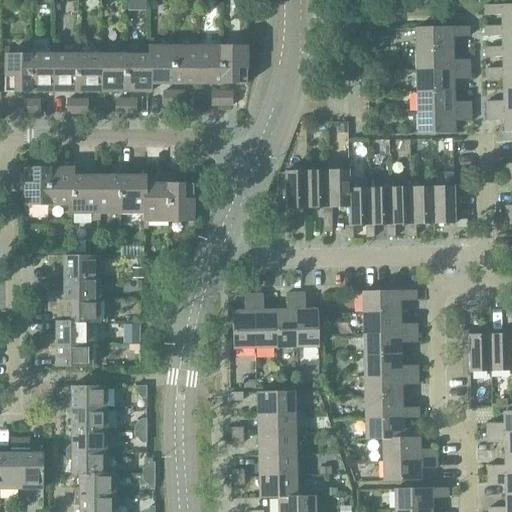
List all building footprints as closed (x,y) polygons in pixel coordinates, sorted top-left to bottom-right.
[(501,15),(501,26),(501,27),(511,26),(511,4),(484,5),(484,15),(501,15)] [(501,36),(502,47),(502,48),(511,47),(511,26),(501,27),(501,26),(484,27),(485,36),(501,36)] [(414,28),(415,50),(452,49),(452,37),(469,37),(468,27),(414,28)] [(148,47),(148,55),(149,55),(149,84),(150,84),(173,84),(173,47),(148,47)] [(197,47),(173,47),(173,84),(197,84),(197,47)] [(221,47),(197,47),(197,84),(221,84),(221,47)] [(246,47),(221,47),(221,84),(246,84),(246,47)] [(502,57),(502,68),(502,69),(511,68),(511,47),(502,48),(502,47),(485,48),(485,57),(502,57)] [(415,50),(415,71),(469,70),(469,60),(452,60),(452,49),(415,50)] [(29,92),(29,55),(4,55),(4,92),(29,92)] [(53,55),(29,55),(29,92),(53,92),(53,55)] [(77,55),(53,55),(53,92),(77,92),(77,55)] [(101,55),(77,55),(77,92),(101,92),(101,55)] [(125,55),(101,55),(101,92),(125,92),(125,55)] [(148,55),(125,55),(125,92),(150,92),(150,84),(149,84),(149,55),(148,55)] [(502,78),(502,90),(511,89),(511,68),(502,69),(502,68),(485,69),(485,78),(502,78)] [(415,71),(416,92),(453,91),(453,79),(469,79),(469,70),(415,71)] [(486,102),(486,111),(511,110),(511,89),(502,90),(503,101),(486,102)] [(416,92),(416,113),(470,112),(470,102),(453,103),(453,91),(416,92)] [(173,106),(173,92),(163,92),(163,106),(173,106)] [(183,92),(173,92),(173,106),(183,106),(183,92)] [(221,106),(221,92),(211,92),(211,106),(221,106)] [(231,92),(221,92),(221,106),(231,106),(231,92)] [(29,114),(29,100),(18,100),(18,114),(29,114)] [(39,100),(29,100),(29,114),(39,114),(39,100)] [(66,114),(77,114),(77,100),(66,100),(66,114)] [(77,100),(77,114),(87,114),(87,100),(77,100)] [(125,114),(125,100),(115,100),(115,114),(125,114)] [(135,100),(125,100),(125,114),(135,114),(135,100)] [(503,120),(503,132),(511,131),(511,110),(486,111),(486,121),(503,120)] [(470,112),(416,113),(417,134),(454,133),(454,121),(470,121),(470,112)] [(511,140),(511,131),(503,132),(504,141),(511,140)] [(27,205),(48,205),(48,157),(40,157),(40,168),(23,168),(23,205),(23,212),(27,212),(27,205)] [(68,212),(71,212),(71,206),(72,206),(72,168),(56,168),(56,157),(48,157),(48,205),(68,206),(68,212)] [(92,220),(96,220),(96,176),(80,176),(80,165),(72,165),(72,168),(72,206),(71,206),(71,212),(71,213),(92,214),(92,220)] [(99,214),(120,214),(120,165),(112,165),(112,176),(96,176),(96,220),(99,220),(99,214)] [(140,221),(143,220),(143,214),(144,214),(144,184),(145,184),(145,176),(143,176),(128,176),(128,165),(120,165),(120,214),(140,214),(140,221)] [(331,208),(348,208),(348,189),(348,170),(327,171),(327,208),(323,208),(323,220),(331,220),(331,208)] [(306,208),(305,171),(284,172),(285,209),(306,208)] [(327,208),(327,171),(305,171),(306,208),(323,208),(327,208)] [(147,222),(168,222),(168,173),(159,173),(159,184),(145,184),(144,184),(144,214),(143,214),(143,220),(142,222),(143,222),(143,229),(147,229),(147,222)] [(168,173),(168,222),(188,222),(188,229),(192,229),(192,222),(192,184),(176,184),(176,173),(168,173)] [(411,187),(390,188),(391,225),(386,225),(386,237),(394,237),(394,225),(407,225),(412,225),(411,187)] [(432,187),(411,187),(412,225),(407,225),(407,237),(415,237),(415,225),(433,224),(432,187)] [(453,187),(432,187),(433,224),(454,224),(454,228),(466,228),(466,220),(454,220),(453,187)] [(348,208),(348,226),(344,226),(344,238),(352,238),(352,226),(365,226),(370,226),(369,188),(348,189),(348,208)] [(390,188),(369,188),(370,226),(365,226),(365,238),(373,238),(373,226),(386,225),(391,225),(390,188)] [(331,232),(331,220),(323,220),(323,232),(331,232)] [(293,233),(293,221),(285,221),(285,233),(293,233)] [(63,266),(63,279),(98,279),(98,256),(47,256),(47,266),(63,266)] [(142,268),(132,269),(132,278),(143,278),(142,268)] [(47,291),(47,300),(98,301),(98,279),(63,279),(63,291),(47,291)] [(361,292),(362,313),(399,313),(399,301),(416,301),(415,291),(361,292)] [(286,310),(274,311),(275,348),(296,347),(295,293),(285,294),(286,310)] [(304,293),(295,293),(296,347),(317,347),(317,310),(304,310),(304,293)] [(254,348),(253,294),(243,295),(244,311),(231,312),(232,349),(254,348)] [(262,294),(253,294),(254,348),(275,348),(274,311),(262,311),(262,294)] [(63,310),(63,321),(63,322),(90,322),(91,323),(99,323),(98,301),(47,300),(47,310),(63,310)] [(362,313),(362,334),(416,333),(416,324),(399,324),(399,313),(362,313)] [(39,335),(39,344),(91,344),(91,323),(90,322),(63,322),(63,321),(55,321),(55,335),(39,335)] [(490,372),(489,335),(468,335),(468,331),(455,331),(456,339),(468,339),(468,372),(490,372)] [(362,334),(363,355),(400,355),(400,343),(417,343),(416,333),(362,334)] [(510,334),(507,334),(489,335),(490,372),(511,371),(510,334)] [(91,344),(39,344),(39,354),(55,354),(55,367),(91,367),(91,344)] [(363,355),(363,377),(417,376),(417,366),(400,366),(400,355),(363,355)] [(363,377),(364,398),(401,397),(401,385),(417,385),(417,376),(363,377)] [(65,409),(70,409),(106,409),(106,386),(70,386),(70,402),(67,405),(67,409),(65,409)] [(134,399),(146,399),(146,386),(134,386),(134,399)] [(256,392),(257,414),(294,413),(293,392),(256,392)] [(242,401),(242,393),(229,393),(229,401),(242,401)] [(364,398),(364,419),(401,418),(418,418),(418,408),(401,408),(401,397),(364,398)] [(67,414),(70,417),(70,431),(106,431),(106,409),(70,409),(65,409),(65,410),(67,410),(67,414)] [(486,424),(486,433),(511,432),(511,411),(503,411),(503,424),(486,424)] [(257,414),(257,435),(294,434),(294,413),(257,414)] [(365,440),(381,440),(381,439),(419,438),(418,429),(402,429),(401,418),(364,419),(365,440)] [(134,426),(134,431),(146,431),(146,419),(141,419),(134,426)] [(106,431),(70,431),(70,445),(67,448),(67,452),(65,452),(65,453),(106,453),(106,431)] [(146,431),(134,431),(134,436),(141,443),(146,443),(146,431)] [(504,442),(504,454),(511,453),(511,432),(486,433),(487,443),(504,442)] [(257,435),(258,456),(295,455),(294,434),(257,435)] [(243,435),(230,435),(230,443),(243,443),(243,435)] [(0,489),(19,489),(19,438),(10,438),(10,454),(0,453),(0,489)] [(19,438),(19,489),(42,489),(42,454),(29,454),(29,438),(19,438)] [(381,439),(381,440),(382,460),(436,459),(436,449),(419,450),(419,438),(381,439)] [(67,457),(70,460),(70,476),(78,476),(78,475),(106,475),(106,474),(106,453),(65,453),(67,453),(67,457)] [(487,466),(487,475),(511,474),(511,453),(504,454),(504,465),(487,466)] [(258,456),(258,477),(295,476),(295,455),(258,456)] [(436,459),(382,460),(382,482),(419,481),(419,469),(436,468),(436,459)] [(142,470),(142,474),(154,474),(154,463),(149,463),(142,470)] [(74,496),(78,496),(114,496),(114,474),(106,474),(106,475),(78,475),(78,476),(78,488),(73,488),(74,496)] [(154,474),(142,474),(142,480),(149,487),(154,487),(154,474)] [(504,484),(505,496),(511,495),(511,474),(487,475),(488,485),(504,484)] [(259,498),(277,498),(277,497),(296,497),(295,476),(258,477),(259,498)] [(243,477),(231,477),(231,485),(244,485),(243,477)] [(393,489),(394,511),(431,510),(431,498),(448,498),(447,488),(393,489)] [(488,508),(488,511),(511,511),(511,495),(505,496),(505,507),(488,508)] [(113,511),(114,496),(78,496),(74,496),(74,505),(78,505),(78,511),(113,511)] [(277,497),(277,498),(277,511),(314,511),(314,496),(296,497),(277,497)]
